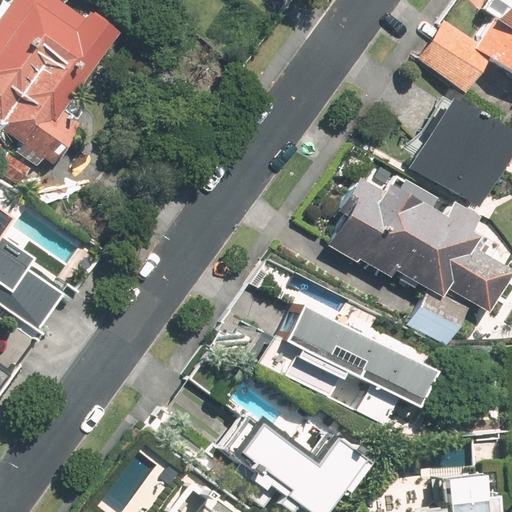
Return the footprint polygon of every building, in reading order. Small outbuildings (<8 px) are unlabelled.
[(54,113),(108,33),(76,12),(73,17),(48,0),(4,0),(0,6),(0,132),(46,163),(72,125),(54,113)] [(469,41),(438,20),(412,58),(458,89),(480,58),(511,79),(511,0),(479,0),(473,9),(486,17),(469,41)] [(511,138),(441,98),(402,168),(471,207),(511,138)] [(481,313),(505,270),(462,247),(468,236),(460,231),(468,215),(441,201),(433,215),(376,183),(371,190),(348,177),(329,212),(336,216),(319,246),(350,263),(352,259),(383,277),(387,271),(421,290),(402,326),(442,346),(462,308),(453,303),(455,299),(481,313)] [(0,305),(34,329),(58,293),(21,268),(28,258),(0,238),(0,218),(0,217),(0,305)] [(388,399),(407,408),(425,370),(286,303),(270,336),(232,318),(217,347),(321,397),(333,372),(360,385),(347,410),(376,424),(388,399)] [(266,502),(279,511),(319,511),(326,503),(323,502),(333,488),(339,492),(361,463),(317,430),(299,454),(244,413),(242,416),(237,412),(211,446),(206,443),(199,453),(247,488),(240,497),(255,509),(268,492),(272,495),(266,502)] [(471,511),(467,473),(426,478),(430,511),(421,511),(471,511)]
